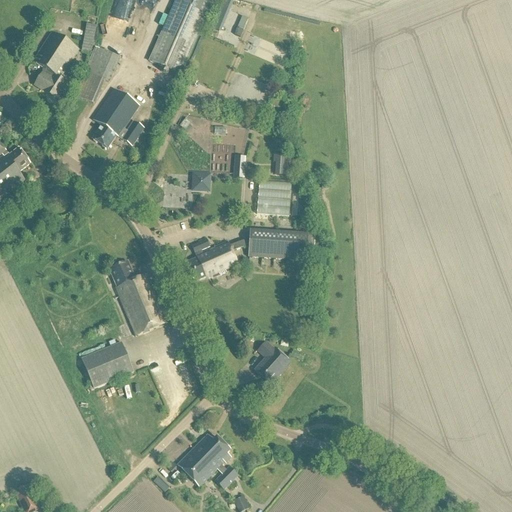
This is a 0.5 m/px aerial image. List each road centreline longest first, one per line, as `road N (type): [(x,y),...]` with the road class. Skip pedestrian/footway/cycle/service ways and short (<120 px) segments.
road 1 (tertiary): [(214,395),(143,229),(0,94)]
road 2 (tertiary): [(428,511),(351,459),(242,416),(214,395)]
road 3 (unclassified): [(95,511),(214,395)]
